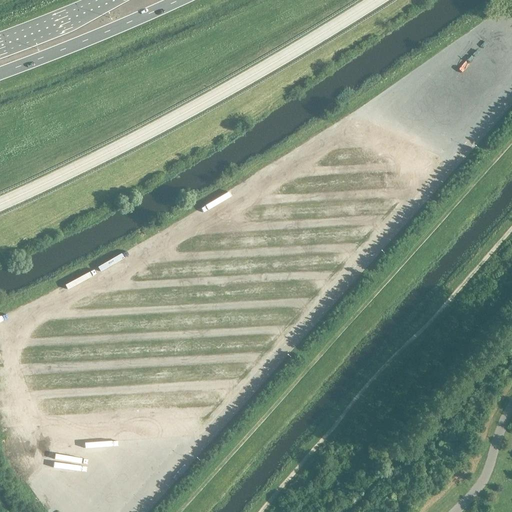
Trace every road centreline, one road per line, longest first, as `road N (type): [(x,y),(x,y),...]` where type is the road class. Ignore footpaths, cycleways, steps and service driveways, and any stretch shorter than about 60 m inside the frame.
road 1 (unclassified): [(511,98),(139,511)]
road 2 (unknown): [(347,511),(511,337)]
road 3 (trunk): [(0,74),(191,0)]
